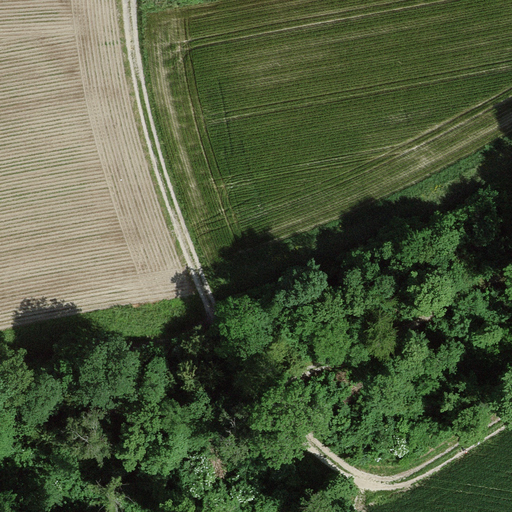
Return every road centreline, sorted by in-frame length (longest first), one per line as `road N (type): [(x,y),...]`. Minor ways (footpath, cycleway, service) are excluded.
road 1 (track): [(127,0),(161,171),(213,310),(257,388),(361,480),(400,485),(511,417)]
road 2 (track): [(511,280),(493,281),(372,349),(257,388),(0,424)]
